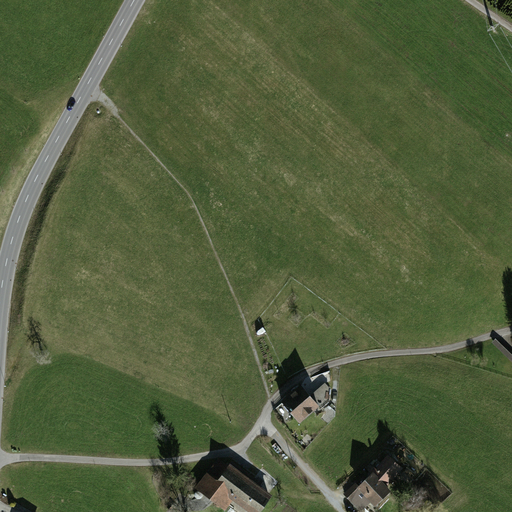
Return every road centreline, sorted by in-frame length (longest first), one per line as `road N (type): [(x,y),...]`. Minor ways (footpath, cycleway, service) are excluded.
road 1 (track): [(87,84),(197,204),(259,361),(268,408)]
road 2 (tertiary): [(0,295),(35,179),(134,0)]
road 3 (track): [(268,408),(246,450),(233,453),(130,463),(0,456)]
road 4 (track): [(511,330),(443,350),(336,363),(301,376),(268,408)]
road 5 (track): [(261,422),(341,511)]
